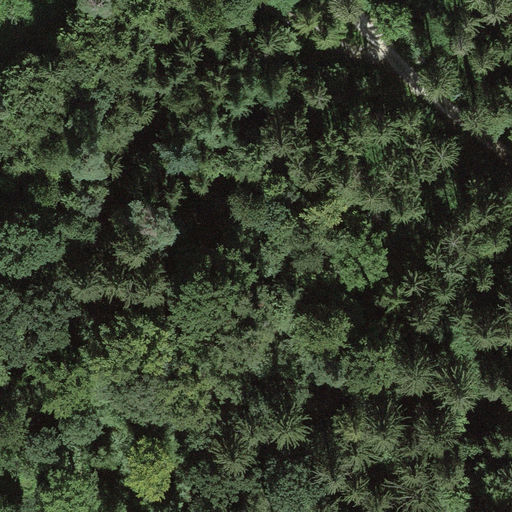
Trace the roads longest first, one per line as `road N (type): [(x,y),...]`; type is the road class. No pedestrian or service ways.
road 1 (track): [(350,0),(511,153)]
road 2 (track): [(276,0),(403,49)]
